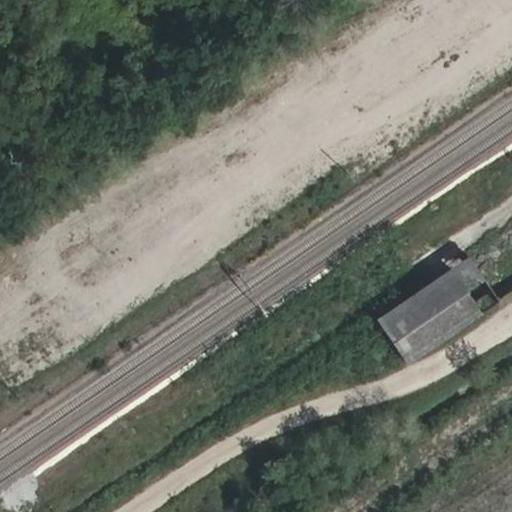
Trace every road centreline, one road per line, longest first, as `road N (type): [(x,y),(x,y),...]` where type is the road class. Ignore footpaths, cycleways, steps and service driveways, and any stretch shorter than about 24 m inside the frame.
road 1 (track): [(508,0),(41,310)]
road 2 (track): [(511,322),(446,361),(311,404),(144,511)]
